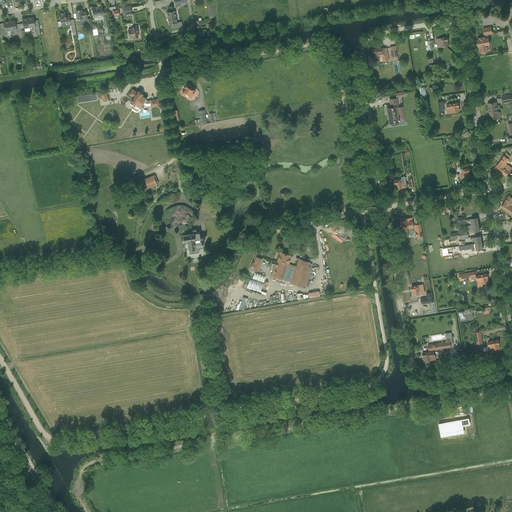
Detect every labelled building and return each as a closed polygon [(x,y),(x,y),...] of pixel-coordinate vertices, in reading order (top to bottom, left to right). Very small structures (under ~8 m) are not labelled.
[(99,7),(92,8),(94,16),(95,20),(103,19),(105,27),(106,33),(110,32),(109,26),(108,20),(107,16),(106,8),(102,9),(102,7),(99,8),(99,7)] [(87,18),(86,11),(82,12),(81,9),(76,10),(77,19),(87,18)] [(179,27),(178,23),(177,23),(175,11),(167,13),(169,24),(171,24),(172,28),(179,27)] [(65,24),(70,23),(70,20),(69,15),(66,15),(66,12),(61,13),(60,14),(60,13),(59,13),(61,22),(64,21),(65,24)] [(29,17),(28,17),(29,28),(30,28),(30,30),(36,29),(36,35),(40,35),(39,27),(35,27),(34,21),(33,17),(30,18),(29,17)] [(11,31),(14,30),(14,34),(20,33),(20,30),(19,24),(15,25),(15,20),(11,21),(11,20),(9,21),(11,31)] [(4,23),(0,23),(0,25),(1,35),(2,35),(11,34),(11,31),(9,21),(7,21),(3,22),(4,23)] [(130,39),(138,37),(137,32),(138,31),(137,25),(134,26),(134,28),(132,28),(132,29),(128,29),(130,39)] [(491,27),(483,28),(484,35),(488,35),(492,34),(491,27)] [(478,40),(478,44),(479,46),(480,46),(481,53),(485,53),(489,52),(489,51),(488,45),(490,45),(489,38),(488,35),(484,35),(484,37),(483,38),(478,38),(478,40)] [(447,37),(436,39),(437,47),(447,46),(446,41),(448,41),(447,37)] [(373,53),(374,58),(382,57),(383,61),(388,61),(386,48),(383,48),(371,50),(372,54),(373,53)] [(191,97),(194,92),(196,90),(187,83),(185,83),(184,85),(184,87),(186,88),(182,94),(184,95),(186,93),(189,95),(191,97)] [(142,94),(138,91),(137,93),(133,90),(129,95),(134,98),(130,103),(134,105),(132,108),(136,111),(138,111),(140,108),(141,109),(143,105),(143,104),(144,102),(146,104),(150,103),(151,107),(159,106),(158,99),(150,100),(150,101),(147,101),(145,100),(146,99),(141,95),(142,94)] [(390,108),(387,108),(389,124),(390,124),(390,125),(398,123),(398,122),(397,119),(405,118),(403,107),(398,108),(396,98),(389,100),(390,108)] [(500,112),(498,112),(496,102),(488,103),(491,118),(501,117),(500,112)] [(449,113),(458,111),(457,106),(459,106),(458,103),(447,104),(449,113)] [(506,176),(511,168),(506,163),(509,159),(508,159),(510,156),(506,153),(505,156),(504,156),(498,165),(498,164),(495,169),(499,171),(506,176)] [(188,161),(189,167),(196,166),(196,168),(198,168),(198,165),(201,165),(200,159),(188,161)] [(459,175),(460,178),(464,177),(469,177),(468,172),(470,172),(469,168),(463,169),(464,174),(459,175)] [(396,189),(406,187),(405,181),(404,181),(404,175),(403,175),(404,177),(401,178),(401,180),(400,180),(400,179),(393,180),(394,184),(396,184),(396,189)] [(153,176),(142,180),(144,185),(145,190),(156,185),(157,185),(156,184),(153,176)] [(511,197),(509,196),(501,207),(511,215),(511,207),(511,205),(511,197)] [(472,225),(479,224),(478,218),(478,217),(467,219),(468,222),(471,221),(472,225)] [(407,219),(400,220),(401,223),(402,223),(403,228),(408,227),(408,228),(413,228),(412,221),(412,218),(407,219)] [(479,224),(472,225),(468,226),(468,227),(468,232),(469,232),(480,231),(480,230),(479,224)] [(189,249),(189,254),(199,253),(198,248),(202,247),(201,244),(204,244),(203,241),(204,240),(204,238),(202,237),(200,237),(199,232),(196,232),(195,230),(192,230),(193,233),(183,235),(184,241),(187,240),(188,249),(189,249)] [(475,244),(482,243),(481,237),(481,236),(470,237),(471,240),(474,239),(475,244)] [(472,251),(483,249),(482,243),(475,244),(471,244),(472,248),(462,250),(463,255),(473,253),(472,251)] [(275,263),(272,272),(273,273),(272,276),(281,279),(282,279),(285,280),(289,268),(285,267),(290,255),(280,252),(276,264),(275,263)] [(262,259),(256,257),(254,263),(252,262),(250,269),(258,271),(262,259)] [(289,268),(285,280),(290,282),(305,287),(310,273),(312,268),(311,267),(312,264),(309,263),(309,262),(299,258),(297,263),(295,270),(289,268)] [(255,271),(252,278),(263,282),(266,275),(255,271)] [(488,277),(487,274),(476,276),(478,287),(483,286),(482,283),(487,282),(486,278),(488,277)] [(259,293),(263,282),(252,278),(250,278),(246,288),(259,293)] [(423,284),(411,286),(412,290),(414,290),(414,295),(424,293),(423,284)] [(431,292),(427,293),(427,297),(420,298),(421,298),(424,298),(424,302),(428,301),(428,304),(433,303),(431,292)] [(428,351),(430,350),(430,352),(429,352),(423,353),(423,356),(425,356),(425,361),(431,360),(430,360),(436,359),(435,355),(434,355),(433,351),(432,352),(432,350),(451,347),(451,345),(453,345),(452,338),(446,340),(446,342),(427,345),(428,351)] [(498,340),(492,341),(488,342),(488,346),(489,350),(498,349),(498,344),(499,344),(498,340)] [(459,433),(459,432),(459,431),(464,430),(464,429),(465,429),(464,426),(463,425),(470,424),(470,423),(463,425),(462,424),(463,423),(463,419),(452,421),(453,423),(449,423),(449,421),(440,423),(440,424),(441,429),(443,428),(444,434),(454,432),(454,433),(455,433),(456,434),(458,433),(459,433)]
